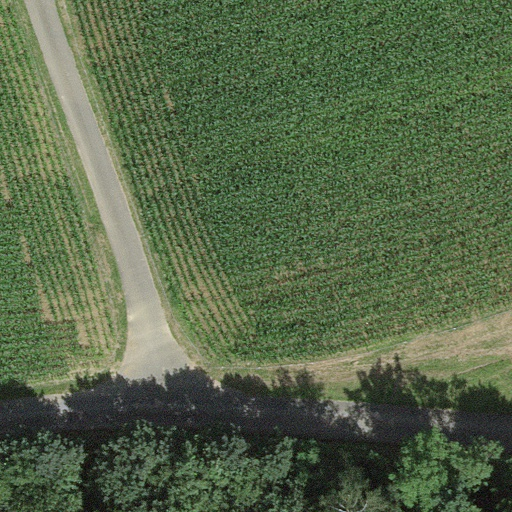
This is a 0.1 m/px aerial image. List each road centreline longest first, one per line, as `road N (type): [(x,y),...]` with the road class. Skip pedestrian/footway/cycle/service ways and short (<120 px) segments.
road 1 (track): [(0,421),(166,411),(511,437)]
road 2 (track): [(39,0),(151,341),(166,411)]
